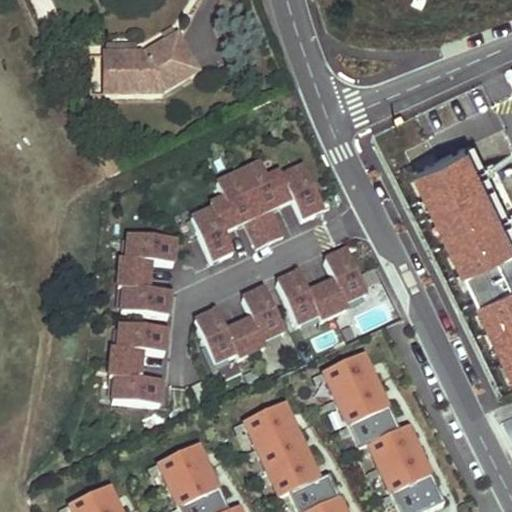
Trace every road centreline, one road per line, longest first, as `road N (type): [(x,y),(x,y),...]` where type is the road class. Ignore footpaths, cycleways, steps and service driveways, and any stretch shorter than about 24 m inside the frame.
road 1 (residential): [(371,214),(511,497)]
road 2 (residential): [(180,310),(371,214)]
road 3 (residential): [(511,37),(326,118)]
road 4 (residential): [(287,0),(326,118)]
